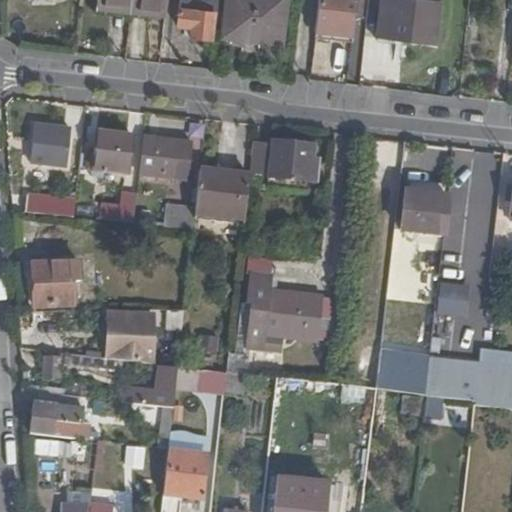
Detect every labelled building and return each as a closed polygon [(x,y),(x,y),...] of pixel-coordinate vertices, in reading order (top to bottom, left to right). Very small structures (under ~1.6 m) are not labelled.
[(101,0),(101,6),(133,10),(134,1),(122,0),(101,0)] [(170,0),(170,5),(181,6),(180,23),(192,24),(191,33),(211,36),(214,0),(170,0)] [(287,38),(290,0),(232,0),(229,33),(287,38)] [(320,0),(317,30),(337,32),(339,22),(355,24),(358,0),(320,0)] [(383,0),(379,35),(438,42),(443,1),(430,0),(383,0)] [(134,1),(133,10),(169,14),(169,6),(134,1)] [(337,32),(354,34),(355,24),(339,22),(337,32)] [(71,129),(36,126),(32,161),(67,165),(71,129)] [(93,168),(129,173),(134,137),(98,133),(95,155),(93,168)] [(191,143),(144,137),(140,173),(187,178),(191,143)] [(271,145),(254,144),(251,170),(268,171),(267,178),(315,183),(318,157),(315,154),(315,144),(272,140),(271,145)] [(250,177),(201,170),(196,209),(196,213),(245,220),(250,177)] [(406,191),(449,194),(450,187),(407,182),(406,191)] [(36,199),(33,214),(74,219),(78,185),(69,184),(66,203),(36,199)] [(445,233),(449,194),(406,191),(402,229),(413,230),(445,233)] [(121,193),(118,224),(134,226),(138,196),(121,193)] [(196,213),(196,209),(170,206),(167,230),(193,232),(196,213)] [(444,241),(445,233),(413,230),(412,236),(444,241)] [(80,263),(32,266),(34,308),(74,305),(73,283),(80,281),(80,263)] [(436,282),(435,314),(463,316),(465,284),(436,282)] [(325,298),(269,292),(267,305),(253,304),(250,331),(320,339),(325,298)] [(184,312),(171,311),(169,328),(182,329),(184,312)] [(105,360),(152,365),(156,327),(147,327),(148,316),(111,314),(105,360)] [(39,338),(38,353),(85,358),(86,344),(39,338)] [(201,349),(219,351),(220,340),(203,338),(201,349)] [(376,346),(371,390),(511,405),(511,350),(478,347),(477,357),(376,346)] [(229,374),(257,377),(259,357),(230,354),(229,374)] [(58,360),(45,359),(43,378),(57,379),(58,360)] [(168,407),(173,408),(176,390),(178,369),(163,366),(159,392),(157,406),(168,407)] [(197,391),(199,370),(178,369),(176,390),(197,391)] [(145,404),(157,406),(159,392),(147,391),(145,404)] [(35,392),(30,435),(87,441),(89,425),(81,424),(82,409),(79,409),(81,397),(35,392)] [(162,449),(168,449),(168,447),(173,408),(168,407),(162,449)] [(37,455),(65,457),(66,444),(38,441),(37,455)] [(87,459),(88,444),(74,443),(73,458),(87,459)] [(168,449),(162,503),(181,505),(182,498),(201,500),(206,452),(168,447),(168,449)] [(127,468),(141,469),(143,449),(129,448),(127,468)] [(323,511),(327,484),(277,479),(273,511),(323,511)]
